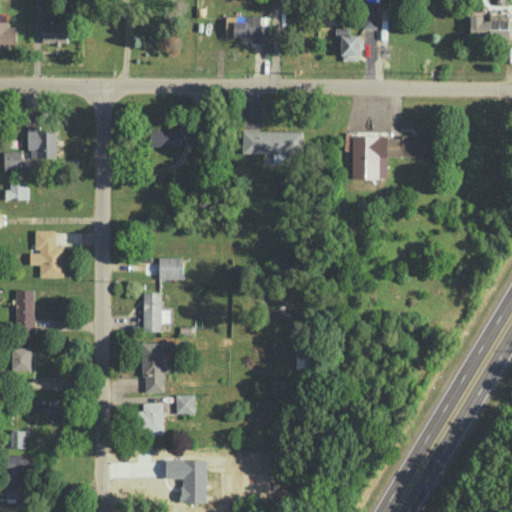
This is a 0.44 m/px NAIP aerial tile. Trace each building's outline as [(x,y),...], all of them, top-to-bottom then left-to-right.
[(377,28),(377,7),(364,7),(363,28),(377,28)] [(0,45),(17,44),(17,26),(8,26),(7,13),(0,13),(0,45)] [(508,38),(509,16),(483,15),(483,14),(471,14),(470,31),(490,31),(490,37),(508,38)] [(226,36),(253,36),(253,41),(265,41),(265,15),(226,15),(226,36)] [(43,21),(43,42),(68,42),(68,21),(43,21)] [(359,59),(359,34),(341,34),(341,59),(359,59)] [(151,145),(181,144),(181,127),(151,128),(151,145)] [(29,157),(57,157),(57,129),(29,129),(29,157)] [(243,152),(302,153),(302,130),(243,129),(243,152)] [(386,178),(387,134),(353,133),(352,177),(386,178)] [(434,156),(435,135),(387,135),(387,155),(434,156)] [(4,151),(5,169),(22,168),(22,150),(4,151)] [(29,180),(10,180),(10,188),(6,188),(6,198),(29,197),(29,180)] [(40,276),(64,276),(64,244),(56,244),(56,229),(36,229),(35,248),(40,248),(40,276)] [(159,277),(182,278),(183,256),(159,256),(159,277)] [(16,288),(17,331),(35,331),(33,288),(16,288)] [(143,330),(161,330),(161,321),(171,321),(171,306),(161,306),(161,291),(143,291),(143,330)] [(163,341),(143,342),(143,391),(165,391),(163,341)] [(31,370),(32,346),(12,346),(12,369),(31,370)] [(176,412),(195,412),(195,393),(176,394),(176,412)] [(162,401),(143,402),(143,410),(137,410),(138,433),(163,432),(162,401)] [(11,447),(26,447),(25,429),(10,429),(11,447)] [(31,455),(7,455),(7,481),(19,481),(19,472),(30,472),(31,455)] [(6,483),(7,496),(21,496),(20,483),(6,483)]
